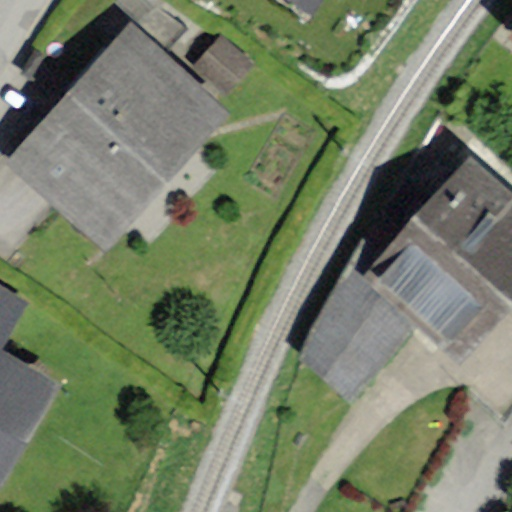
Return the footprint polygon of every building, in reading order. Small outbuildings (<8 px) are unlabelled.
[(300,0),(317,11),(324,0),(300,0)] [(217,109),(130,33),(18,161),(105,236),(217,109)] [(511,294),(511,206),(473,169),(377,268),(401,291),(460,348),(511,294)] [(405,330),(350,274),(304,357),(347,393),(405,330)] [(0,337),(18,304),(0,294),(0,487),(57,383),(0,352),(0,337)]
